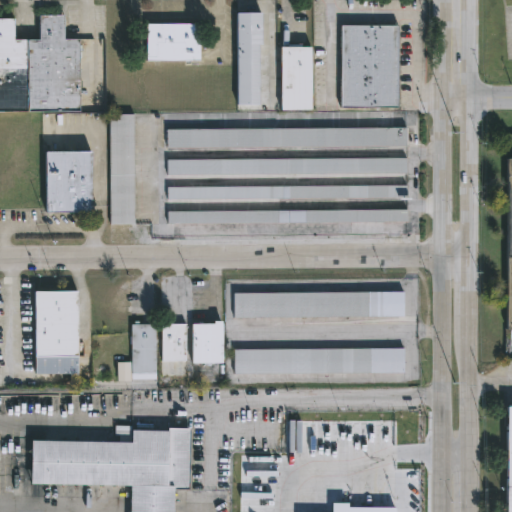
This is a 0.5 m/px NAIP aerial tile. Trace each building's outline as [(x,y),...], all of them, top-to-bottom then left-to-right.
[(259,106),(238,106),(237,13),(262,13),(262,45),(259,45),(259,106)] [(64,16),(64,40),(80,40),(80,111),(0,111),(0,19),(14,19),(14,40),(40,40),(40,16),(64,16)] [(200,44),(200,60),(147,60),(146,25),(195,24),(196,41),(200,44)] [(399,108),(342,109),(342,25),(398,25),(399,108)] [(312,110),(281,111),(281,47),(311,46),(312,110)] [(111,224),(109,224),(108,114),(133,114),(134,224),(111,224)] [(406,128),(167,130),(167,149),(407,147),(406,128)] [(76,213),(45,214),(44,152),(91,152),(92,213),(76,213)] [(167,161),(167,176),(406,174),(406,158),(167,161)] [(167,188),(168,200),(407,198),(407,186),(167,188)] [(407,223),(407,210),(168,212),(168,225),(407,223)] [(77,292),(79,375),(71,375),(35,375),(34,292),(77,292)] [(234,294),(234,319),(404,317),(404,292),(234,294)] [(139,322),(139,325),(155,325),(157,380),(132,381),(131,325),(134,325),(134,322),(139,322)] [(172,322),(172,325),(186,324),(186,362),(161,362),(161,324),(162,324),(162,322),(172,322)] [(223,364),(193,364),(193,325),(214,325),(214,322),(223,322),(223,364)] [(234,350),(234,375),(404,373),(404,349),(234,350)] [(130,363),(117,363),(118,382),(131,381),(130,363)] [(191,428),(190,489),(174,488),(173,511),(129,511),(130,485),(29,483),(30,439),(131,441),(131,429),(168,430),(168,427),(191,428)] [(349,502),(349,507),(396,507),(396,511),(333,511),(333,502),(349,502)]
